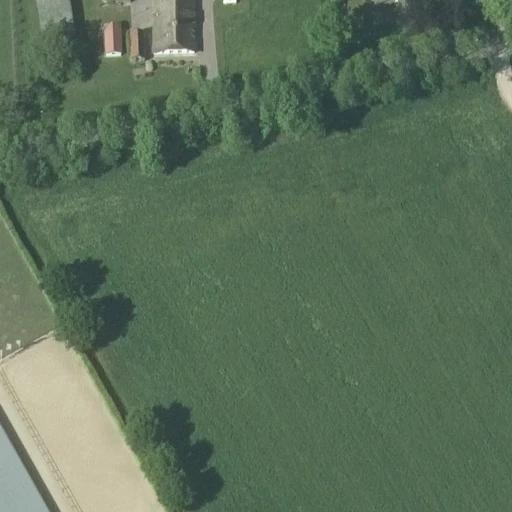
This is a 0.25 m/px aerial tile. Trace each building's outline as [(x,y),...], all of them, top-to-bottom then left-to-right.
[(77,53),(68,0),(34,0),(44,59),(77,53)] [(194,54),(193,0),(154,0),(154,54),(194,54)] [(371,0),(372,9),(417,4),(416,0),(371,0)] [(144,35),(128,35),(130,63),(144,62),(144,35)] [(103,58),(120,57),(120,46),(120,41),(103,42),(103,58)] [(0,511),(45,511),(0,431),(0,511)]
